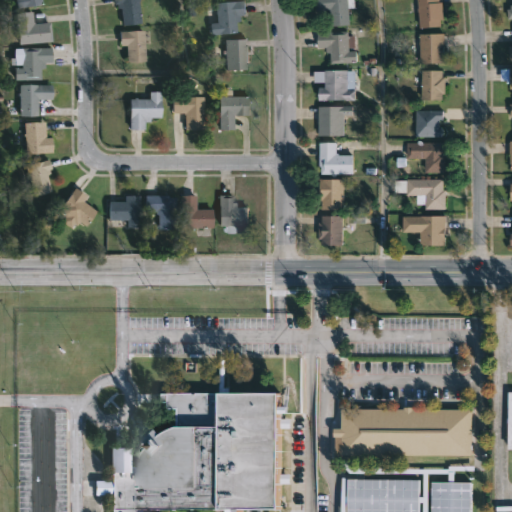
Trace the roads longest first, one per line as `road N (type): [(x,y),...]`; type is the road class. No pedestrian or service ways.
road 1 (tertiary): [(0,273),(511,272)]
road 2 (residential): [(82,0),(89,141),(98,160),(284,163)]
road 3 (residential): [(286,273),(283,0)]
road 4 (residential): [(478,0),(478,273)]
